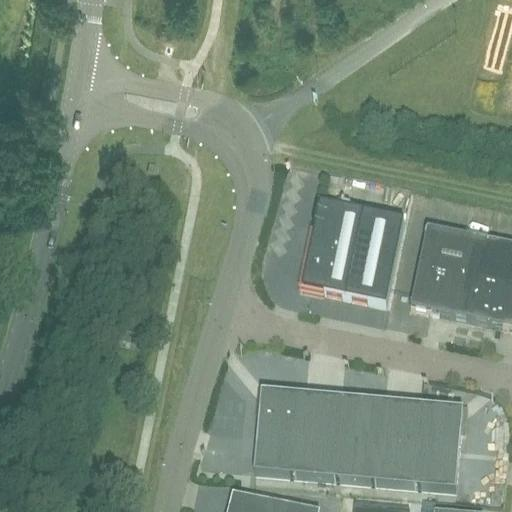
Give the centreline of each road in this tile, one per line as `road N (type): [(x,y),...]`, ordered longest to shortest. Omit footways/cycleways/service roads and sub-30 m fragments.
road 1 (unclassified): [(219,318),(255,190),(246,148),(214,116),(77,87)]
road 2 (secondary): [(0,398),(77,87)]
road 3 (unclassified): [(511,380),(219,318)]
road 4 (track): [(239,138),(511,194)]
road 5 (unclassified): [(167,511),(219,318)]
